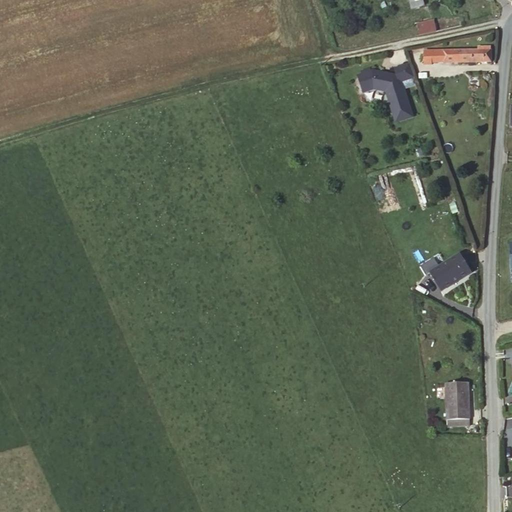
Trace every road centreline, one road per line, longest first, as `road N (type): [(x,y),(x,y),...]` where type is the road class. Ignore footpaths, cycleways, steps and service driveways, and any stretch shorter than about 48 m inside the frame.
road 1 (track): [(507,20),(203,86),(0,141)]
road 2 (unclassified): [(511,19),(488,272),(492,511)]
